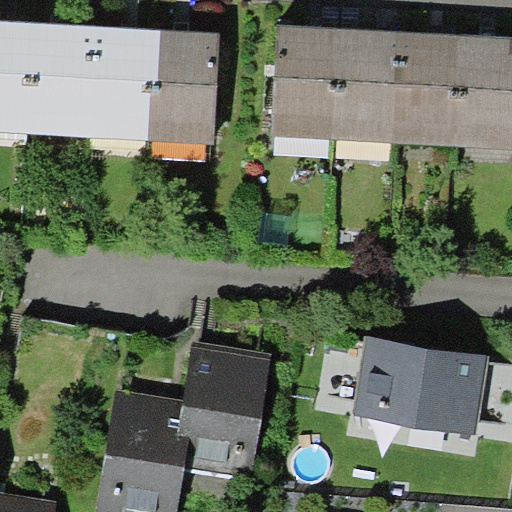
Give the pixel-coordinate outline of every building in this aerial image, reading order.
[(0,117),(215,130),(222,19),(0,6),(0,117)] [(511,23),(281,10),(274,122),(511,135),(511,23)] [(143,511),(175,511),(184,457),(254,468),(272,348),(193,336),(184,394),(114,384),(96,505),(143,511)] [(368,337),(355,420),(479,438),(491,355),(368,337)] [(0,511),(54,511),(57,494),(0,485),(0,460),(6,422),(0,421),(0,511)]
